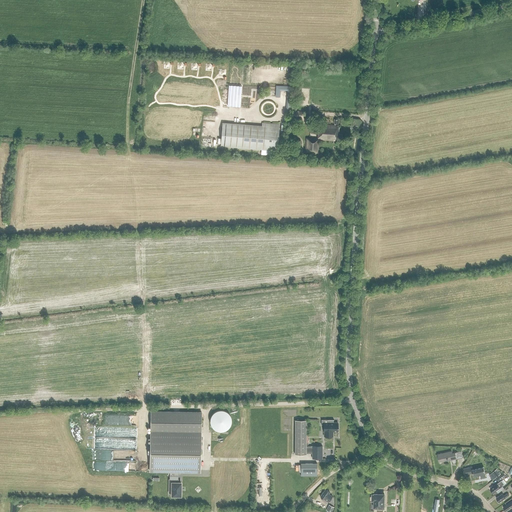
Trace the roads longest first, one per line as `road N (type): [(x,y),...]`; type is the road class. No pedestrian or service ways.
road 1 (tertiary): [(375,447),(353,403),(347,357),(375,32)]
road 2 (tertiary): [(375,32),(511,6)]
